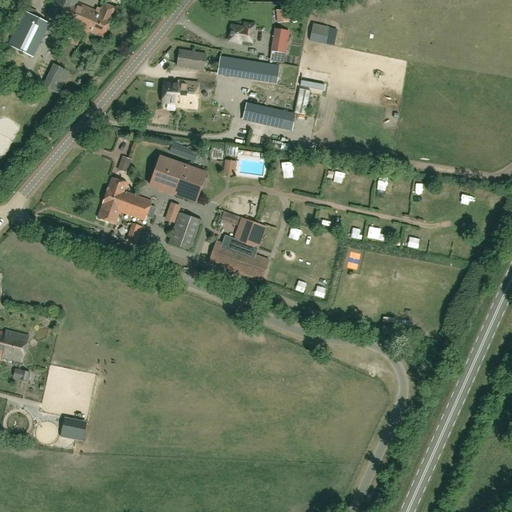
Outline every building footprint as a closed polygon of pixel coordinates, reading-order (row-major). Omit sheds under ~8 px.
[(103,39),(111,21),(110,20),(114,9),(105,5),(100,16),(95,14),(96,13),(73,3),(73,0),(55,0),(47,18),(63,25),(64,23),(87,33),(87,32),(103,39)] [(278,11),(279,23),(288,22),(286,10),(278,11)] [(8,45),(30,56),(46,23),(24,12),(8,45)] [(229,41),(241,43),(242,45),(251,46),(255,25),(244,23),(244,28),(231,26),(229,41)] [(289,31),(274,29),(271,51),(285,53),(289,31)] [(69,32),(66,36),(65,41),(76,46),(80,37),(69,32)] [(203,71),(206,54),(180,50),(177,66),(203,71)] [(254,61),(251,80),(277,83),(279,65),(254,61)] [(42,86),(53,92),(58,94),(69,72),(54,64),(42,86)] [(196,109),(199,84),(181,82),(181,84),(177,83),(177,84),(164,83),(162,104),(176,105),(176,107),(196,109)] [(292,131),(295,114),(246,103),(242,120),(292,131)] [(169,152),(194,161),(197,152),(172,143),(169,152)] [(214,148),(214,160),(226,160),(227,149),(214,148)] [(117,170),(126,173),(131,160),(122,156),(117,170)] [(196,202),(206,175),(159,158),(149,185),(196,202)] [(289,170),(291,160),(280,159),(278,169),(289,170)] [(225,160),(223,174),(235,175),(236,162),(225,160)] [(306,165),(306,175),(317,175),(317,165),(306,165)] [(335,181),(344,183),(346,173),(337,171),(335,181)] [(355,171),(352,181),(367,185),(370,174),(355,171)] [(379,186),(388,187),(389,176),(380,175),(379,186)] [(400,177),(398,188),(406,189),(408,179),(400,177)] [(105,196),(123,202),(125,194),(123,193),(127,183),(112,178),(108,188),(105,196)] [(419,182),(418,195),(428,195),(428,182),(419,182)] [(306,184),(305,193),(320,194),(321,186),(306,184)] [(467,197),(467,187),(458,187),(457,196),(467,197)] [(126,192),(125,194),(123,202),(105,196),(102,204),(103,204),(97,218),(115,224),(120,210),(122,211),(121,213),(144,221),(152,201),(126,192)] [(360,205),(370,206),(372,194),(362,192),(360,205)] [(506,204),(507,197),(494,195),(493,201),(506,204)] [(172,201),(164,218),(174,223),(182,205),(172,201)] [(303,206),(303,218),(314,218),(314,206),(303,206)] [(270,225),(279,227),(282,213),(274,211),(270,225)] [(202,221),(179,213),(168,243),(191,251),(202,221)] [(239,223),(240,215),(224,214),(224,223),(239,223)] [(332,226),(333,217),(322,217),(321,226),(332,226)] [(216,242),(209,263),(260,282),(262,277),(265,270),(268,261),(255,256),(256,253),(257,250),(257,249),(265,228),(242,219),(234,240),(225,237),(223,244),(216,242)] [(343,234),(357,234),(358,224),(343,224),(343,234)] [(370,235),(383,237),(385,226),(372,224),(370,235)] [(291,238),(299,240),(303,228),(295,226),(291,238)] [(423,243),(423,232),(410,231),(409,242),(423,243)] [(310,241),(320,243),(321,242),(324,243),(326,237),(313,233),(310,241)] [(138,239),(128,236),(126,242),(135,245),(138,239)] [(313,272),(311,278),(319,281),(321,276),(313,272)] [(0,356),(22,362),(28,336),(5,331),(5,332),(0,331),(0,356)] [(19,379),(28,381),(30,373),(22,370),(21,372),(19,379)]
